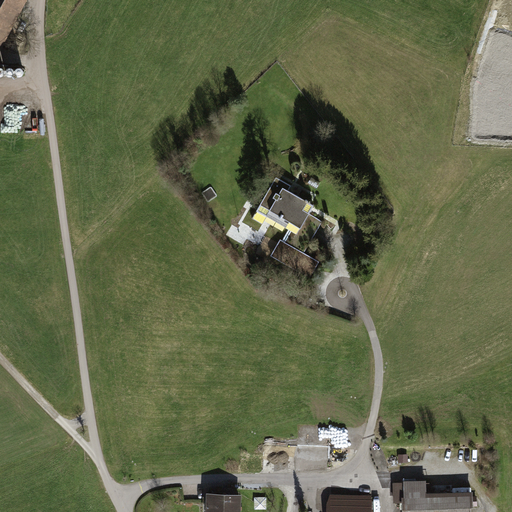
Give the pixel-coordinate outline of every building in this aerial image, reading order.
[(0,0),(0,45),(24,0),(0,0)] [(291,189),(276,181),(256,214),(297,236),(314,207),(288,193),(291,189)] [(319,264),(279,243),(269,260),(309,281),(319,264)] [(324,426),(299,426),(299,443),(324,443),(324,426)] [(263,454),(238,454),(238,470),(301,472),(302,445),(263,444),(263,454)] [(480,448),(455,448),(455,470),(470,470),(470,467),(480,467),(480,448)] [(426,481),(402,482),(402,511),(471,511),(471,492),(427,494),(426,481)] [(239,511),(241,493),(207,491),(205,511),(239,511)] [(330,494),(328,503),(327,511),(371,511),(372,495),(330,494)]
